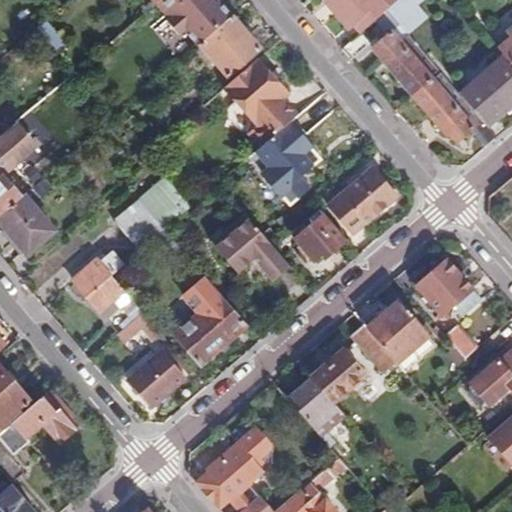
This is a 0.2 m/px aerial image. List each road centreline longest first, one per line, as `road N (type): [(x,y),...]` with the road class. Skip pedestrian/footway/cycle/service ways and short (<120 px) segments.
road 1 (residential): [(451,204),(152,460)]
road 2 (residential): [(451,204),(266,0)]
road 3 (residential): [(0,288),(152,460)]
